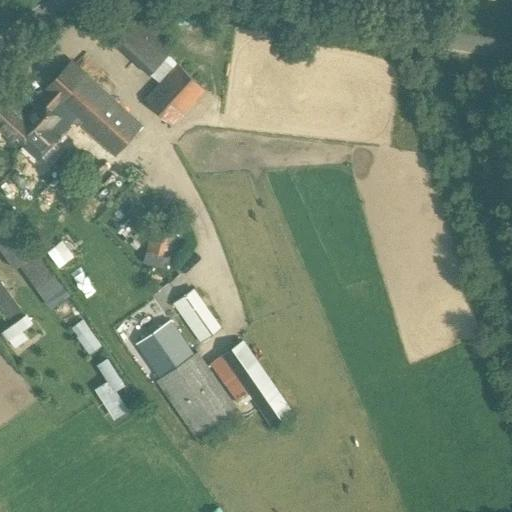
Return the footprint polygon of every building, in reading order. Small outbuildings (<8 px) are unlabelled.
[(127,13),(106,36),(150,75),(176,46),(142,16),(137,22),(127,13)] [(6,97),(0,103),(0,129),(11,140),(18,132),(30,143),(29,144),(41,155),(58,137),(50,129),(60,118),(51,110),(57,103),(114,155),(141,126),(71,61),(44,91),(47,95),(27,117),(6,97)] [(176,63),(143,99),(172,125),(205,89),(176,63)] [(6,227),(0,231),(0,247),(15,270),(21,266),(37,289),(54,277),(37,254),(29,260),(6,227)] [(153,228),(144,259),(160,264),(169,232),(153,228)] [(0,277),(0,305),(8,318),(21,309),(0,277)] [(192,290),(173,304),(200,343),(219,330),(192,290)] [(22,330),(33,321),(24,311),(1,331),(15,348),(28,336),(22,330)] [(160,378),(193,356),(169,321),(136,344),(160,378)] [(90,329),(78,338),(90,355),(103,346),(90,329)] [(241,342),(210,364),(240,406),(251,398),(273,428),(292,415),(241,342)] [(196,353),(193,356),(160,378),(160,379),(156,382),(198,442),(238,413),(196,353)] [(109,357),(98,364),(116,391),(126,384),(109,357)]
